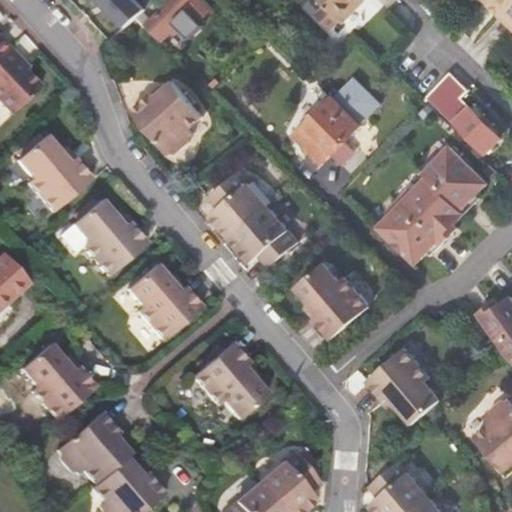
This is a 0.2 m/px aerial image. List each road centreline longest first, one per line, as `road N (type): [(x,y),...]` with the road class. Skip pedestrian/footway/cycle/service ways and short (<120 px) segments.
road 1 (residential): [(30,0),(84,56),(133,154),(319,383)]
road 2 (residential): [(511,226),(450,287),(409,302),(319,383)]
road 3 (residential): [(403,0),(511,119)]
road 4 (unknown): [(409,302),(309,189)]
road 5 (unknown): [(242,289),(133,381)]
road 6 (residential): [(319,383),(349,420),(344,511)]
